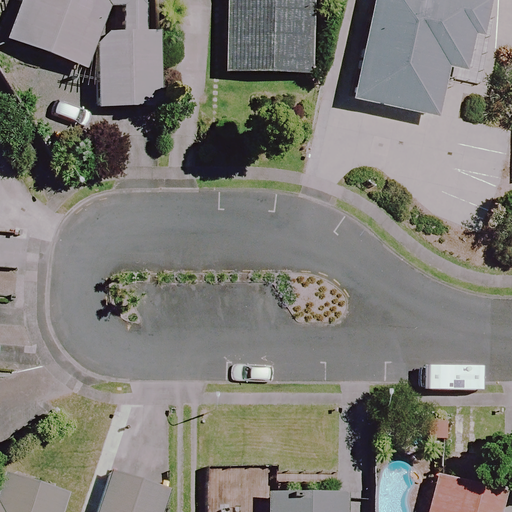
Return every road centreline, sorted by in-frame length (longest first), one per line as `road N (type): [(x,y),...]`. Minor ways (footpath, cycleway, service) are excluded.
road 1 (residential): [(458,337),(341,253),(307,240),(152,232),(104,241),(85,263),(82,324),(121,347)]
road 2 (residential): [(121,347),(458,337)]
